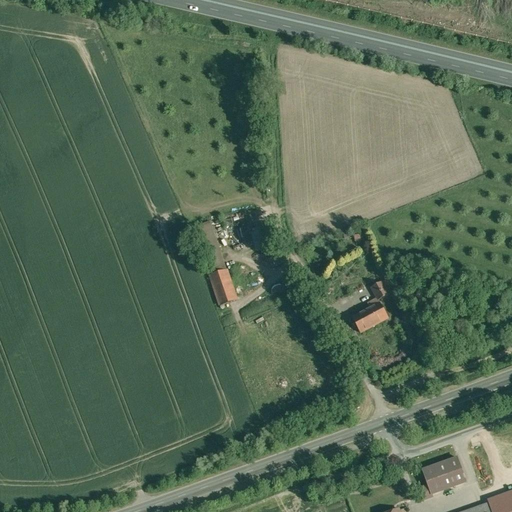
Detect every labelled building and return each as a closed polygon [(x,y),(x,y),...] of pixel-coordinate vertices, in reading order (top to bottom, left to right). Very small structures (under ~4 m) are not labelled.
[(268,231),(252,232),(254,250),(269,248),(268,231)] [(216,237),(199,242),(203,257),(220,252),(216,237)] [(237,301),(227,270),(210,276),(220,306),(237,301)] [(383,283),(382,282),(371,289),(378,302),(390,295),(389,295),(393,293),(386,281),(383,283)] [(380,303),(352,318),(361,334),(388,319),(380,303)] [(457,458),(423,471),(431,495),(466,482),(457,458)]
